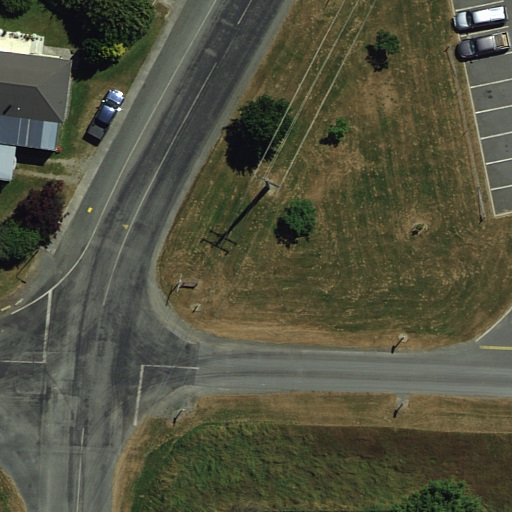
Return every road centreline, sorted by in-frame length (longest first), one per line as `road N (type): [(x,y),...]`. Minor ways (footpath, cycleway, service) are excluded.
road 1 (unclassified): [(88,365),(511,378)]
road 2 (unclassified): [(88,365),(144,197),(253,0)]
road 3 (unclassified): [(88,365),(78,511)]
